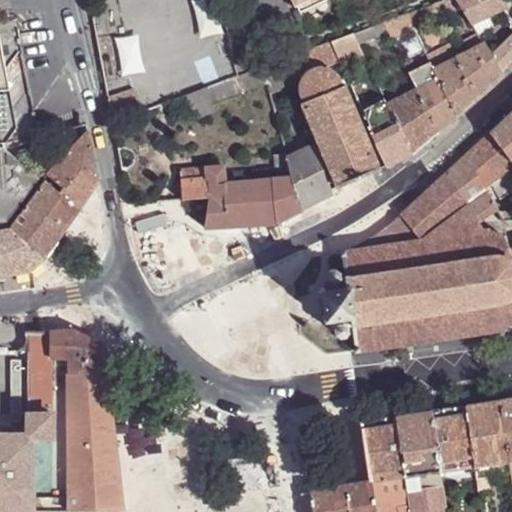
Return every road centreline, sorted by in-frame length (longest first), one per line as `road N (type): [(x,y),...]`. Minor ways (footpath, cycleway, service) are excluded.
road 1 (residential): [(511,84),(438,156),(378,196),(145,315)]
road 2 (tertiary): [(129,287),(110,178),(60,0)]
road 3 (tertiary): [(270,399),(511,363)]
road 4 (tertiary): [(145,315),(199,376),(270,399)]
road 5 (tertiary): [(0,309),(129,287)]
